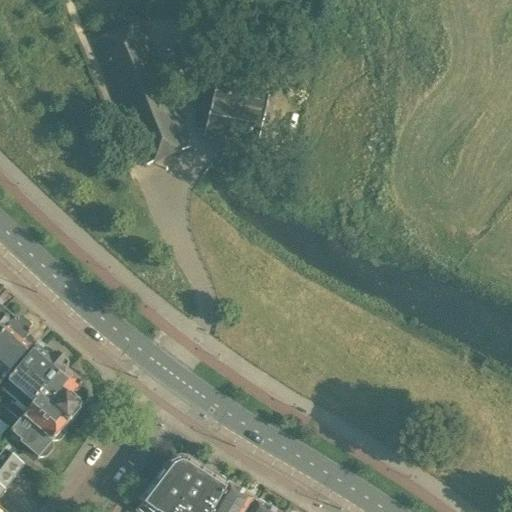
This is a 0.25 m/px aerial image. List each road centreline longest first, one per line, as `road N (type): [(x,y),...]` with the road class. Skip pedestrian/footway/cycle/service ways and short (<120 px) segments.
road 1 (secondary): [(168,372),(385,511)]
road 2 (track): [(67,0),(137,170),(172,214)]
road 3 (track): [(172,214),(197,157),(175,39),(199,0)]
road 4 (secondary): [(0,225),(168,372)]
road 5 (residential): [(73,511),(168,372)]
